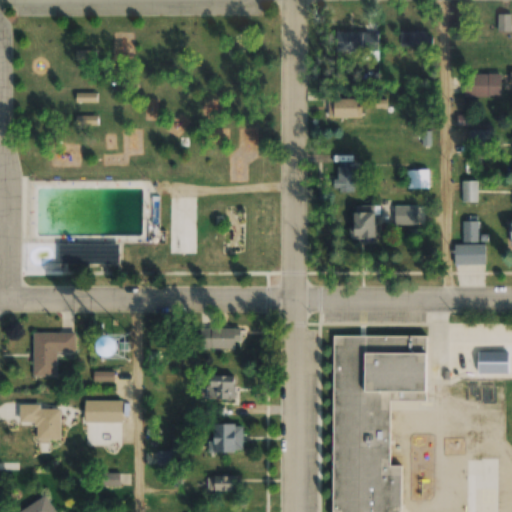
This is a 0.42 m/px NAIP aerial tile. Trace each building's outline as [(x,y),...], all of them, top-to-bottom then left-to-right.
[(378,32),(334,32),(334,53),(378,53),(378,32)] [(501,97),(501,75),(465,75),(465,97),(501,97)] [(76,103),(97,103),(97,93),(76,93),(76,103)] [(361,119),(361,100),(328,100),(328,119),(361,119)] [(491,130),(469,130),(469,147),(491,147),(491,130)] [(355,164),(335,164),(335,192),(355,192),(355,164)] [(406,170),(406,190),(428,190),(428,170),(406,170)] [(462,202),(477,202),(477,181),(462,181),(462,202)] [(349,239),(376,239),(376,224),(393,223),(393,206),(355,206),(355,227),(349,227),(349,239)] [(463,242),(478,242),(478,222),(463,222),(463,242)] [(119,244),(59,244),(59,264),(119,264),(119,244)] [(203,328),(203,348),(240,348),(240,328),(203,328)] [(33,377),(57,377),(57,353),(76,353),(76,333),(33,333),(33,377)] [(331,511),(415,511),(402,511),(403,466),(391,466),(391,401),(426,401),(427,337),(334,336),(331,511)] [(235,399),(235,376),(202,376),(202,399),(235,399)] [(41,404),(20,405),(20,423),(36,423),(36,443),(61,443),(61,408),(41,409),(41,404)] [(214,453),(241,453),(241,425),(214,425),(214,453)] [(162,458),(170,458),(170,464),(172,464),(172,453),(162,453),(162,458)] [(237,476),(207,476),(207,492),(237,492),(237,476)] [(50,511),(51,511),(54,509),(46,495),(24,508),(26,511),(50,511)]
